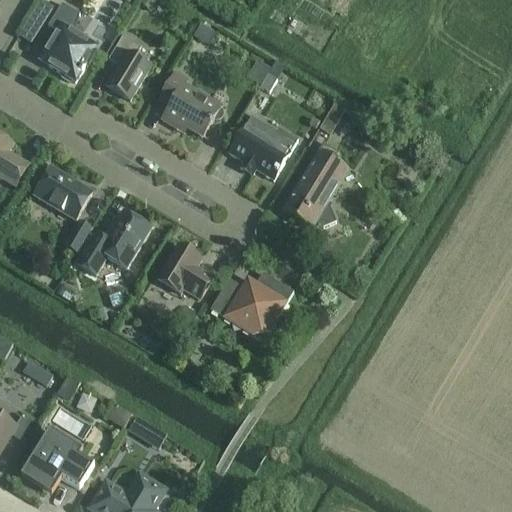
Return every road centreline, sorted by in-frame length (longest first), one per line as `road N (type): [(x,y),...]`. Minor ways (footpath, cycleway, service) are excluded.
road 1 (residential): [(234,230),(248,207),(105,124),(75,131)]
road 2 (residential): [(75,131),(90,160),(226,243),(234,230)]
